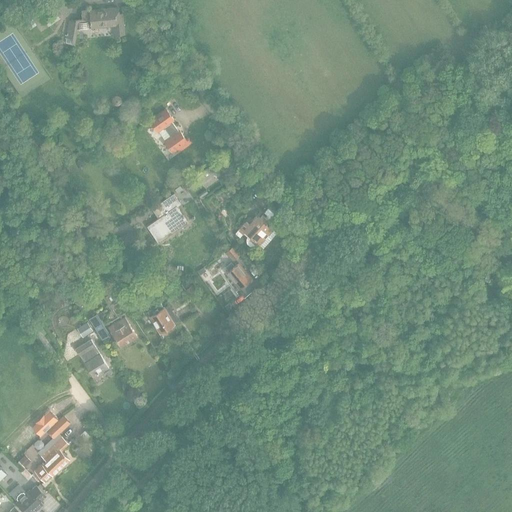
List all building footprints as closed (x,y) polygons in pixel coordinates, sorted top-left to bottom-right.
[(36,2),(25,9),(32,19),(42,12),(36,2)] [(122,12),(117,13),(117,7),(80,10),(81,21),(78,21),(69,19),(65,42),(74,43),(78,21),(89,20),(90,26),(113,24),(114,35),(124,34),(122,12)] [(9,9),(0,15),(0,16),(3,20),(12,13),(9,9)] [(111,102),(112,103),(113,104),(115,105),(116,106),(118,105),(119,104),(120,103),(120,102),(121,101),(121,99),(120,97),(118,96),(116,96),(114,96),(113,97),(112,98),(111,99),(111,100),(111,102)] [(179,131),(178,131),(171,121),(173,120),(169,114),(157,122),(161,128),(163,127),(170,137),(164,141),(172,152),(177,148),(179,151),(190,142),(188,138),(186,140),(179,131)] [(148,225),(159,242),(173,233),(172,231),(187,221),(177,206),(181,204),(174,193),(156,205),(163,216),(148,225)] [(274,225),(268,220),(274,213),(268,207),(263,212),(267,215),(265,217),(262,215),(260,218),(256,214),(252,219),(249,216),(241,224),(240,224),(238,226),(240,227),(234,233),(239,237),(245,231),(259,244),(266,237),(264,236),(274,225)] [(229,256),(233,260),(240,255),(232,246),(224,253),(227,257),(229,256)] [(237,263),(234,266),(231,262),(225,267),(228,270),(226,272),(239,288),(250,278),(237,263)] [(115,302),(120,299),(107,279),(102,282),(115,302)] [(185,289),(190,286),(186,280),(180,284),(184,290),(185,289)] [(190,285),(190,286),(185,289),(191,299),(192,299),(193,300),(198,297),(197,295),(190,285)] [(163,307),(160,303),(146,312),(159,333),(173,324),(163,307)] [(89,318),(102,338),(108,334),(95,314),(89,318)] [(107,327),(120,347),(137,336),(124,316),(107,327)] [(77,327),(82,336),(93,330),(87,321),(77,327)] [(92,376),(108,366),(90,339),(75,348),(79,355),(79,354),(84,362),(92,376)] [(36,423),(33,426),(41,435),(47,429),(58,418),(49,409),(45,415),(44,414),(35,422),(36,423)] [(66,426),(65,425),(72,418),(68,414),(61,421),(60,421),(54,426),(53,425),(47,431),(55,440),(40,454),(46,460),(42,463),(41,463),(34,469),(45,481),(52,474),(53,474),(69,459),(60,450),(67,443),(58,434),(66,426)] [(29,462),(31,460),(25,454),(18,460),(24,467),(25,466),(28,469),(32,465),(29,462)] [(39,500),(45,494),(36,484),(30,490),(29,489),(24,493),(23,492),(20,492),(17,495),(16,498),(18,499),(16,501),(25,511),(32,511),(42,503),(39,500)] [(0,493),(0,500),(1,499),(4,502),(9,497),(3,491),(0,493)]
